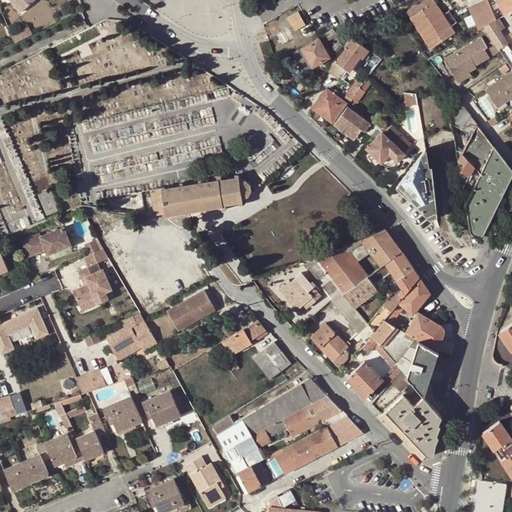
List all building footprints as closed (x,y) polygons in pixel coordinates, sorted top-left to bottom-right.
[(9,0),(23,15),(38,0),(9,0)] [(428,8),(423,0),(421,0),(409,11),(430,49),(456,34),(452,26),(447,29),(433,6),(428,8)] [(452,26),(436,0),(423,0),(428,8),(433,6),(447,29),(452,26)] [(485,0),(469,10),(481,28),(484,26),(493,20),(497,18),(488,0),(485,0)] [(511,0),(496,0),(504,15),(510,12),(511,10),(511,0)] [(299,10),(289,17),(296,30),(307,24),(299,10)] [(496,24),(493,20),(484,26),(489,34),(493,41),(499,48),(508,43),(496,24)] [(489,43),(493,41),(489,34),(485,37),(489,43)] [(349,71),(367,49),(353,38),(346,47),(336,61),(346,69),(349,71)] [(490,58),(489,58),(484,49),(487,48),(486,46),(481,38),(444,62),(455,79),(468,71),(470,74),(478,68),(476,67),(490,58)] [(318,39),(302,48),(313,67),(329,57),(318,39)] [(500,51),(499,48),(493,41),(489,43),(486,46),(487,48),(484,49),(489,58),(500,51)] [(508,43),(499,48),(500,51),(502,54),(509,50),(511,48),(508,43)] [(313,67),(302,48),(299,50),(310,68),(313,67)] [(511,55),(509,50),(502,54),(506,60),(511,69),(511,55)] [(339,79),(346,69),(336,61),(334,59),(326,70),(331,73),(339,64),(344,69),(336,77),(337,78),(339,79)] [(339,64),(331,73),(336,77),(344,69),(339,64)] [(511,94),(511,69),(484,88),(494,101),(502,96),(505,100),(511,94)] [(471,77),(470,74),(468,71),(455,79),(459,84),(471,77)] [(351,99),(363,83),(358,79),(345,95),(351,99)] [(367,86),(363,83),(351,99),(356,102),(367,86)] [(326,88),(312,108),(331,123),(346,102),(326,88)] [(451,91),(446,92),(446,93),(451,122),(463,129),(470,115),(463,107),(451,91)] [(406,93),(408,104),(419,102),(417,92),(406,93)] [(502,96),(494,101),(497,105),(505,100),(502,96)] [(365,131),(370,123),(347,106),(334,124),(354,139),(357,135),(362,129),(365,131)] [(477,124),(470,115),(463,129),(472,134),(477,124)] [(378,128),(380,125),(372,120),(370,123),(365,131),(371,136),(378,128)] [(459,137),(463,129),(451,122),(453,138),(459,137)] [(484,232),(511,174),(511,170),(483,131),(477,124),(472,134),(462,151),(457,161),(462,189),(470,172),(477,179),(464,205),(469,233),(471,235),(472,236),(473,236),(475,237),(476,237),(477,237),(479,237),(479,236),(480,236),(482,235),(483,234),(483,233),(484,232)] [(371,136),(365,145),(367,147),(382,131),(378,128),(371,136)] [(455,148),(462,151),(472,134),(463,129),(459,137),(453,138),(455,148)] [(405,153),(382,131),(367,147),(366,147),(382,162),(390,154),(397,161),(405,153)] [(435,214),(424,149),(396,185),(425,216),(435,214)] [(397,162),(397,161),(390,154),(382,162),(383,163),(385,164),(387,164),(388,164),(389,165),(391,164),(394,164),(395,163),(397,162)] [(249,195),(250,193),(251,191),(252,190),(252,187),(251,184),(250,182),(249,181),(248,180),(246,179),(245,179),(243,179),(241,178),(240,176),(239,176),(239,174),(235,174),(235,176),(222,179),(221,174),(217,175),(218,180),(202,182),(202,179),(199,179),(199,182),(184,185),(184,182),(180,183),(181,186),(166,189),(165,186),(161,187),(150,189),(155,214),(165,213),(166,216),(169,216),(169,213),(184,210),(184,214),(188,213),(188,210),(203,207),(203,210),(206,210),(206,207),(221,204),(222,209),(226,208),(225,204),(239,201),(239,204),(243,203),(242,201),(244,200),(243,198),(245,197),(246,197),(247,196),(248,195),(249,195)] [(44,194),(49,212),(59,209),(54,192),(44,194)] [(40,233),(22,240),(28,255),(45,248),(48,253),(71,244),(64,226),(41,235),(40,233)] [(401,251),(385,228),(361,238),(362,238),(371,251),(381,265),(385,262),(401,251)] [(371,251),(362,238),(344,245),(357,261),(371,251)] [(344,244),(314,256),(341,290),(343,294),(367,275),(357,261),(344,245),(344,244)] [(419,276),(401,251),(385,262),(391,270),(394,275),(397,280),(395,282),(391,277),(385,282),(388,287),(390,285),(395,291),(400,299),(419,276)] [(341,290),(314,256),(304,262),(332,298),(341,290)] [(97,262),(78,269),(84,285),(72,289),(78,302),(93,296),(96,303),(107,299),(104,291),(111,289),(102,269),(100,270),(97,262)] [(391,270),(385,262),(381,265),(367,275),(343,294),(355,307),(379,289),(373,283),(391,270)] [(306,307),(320,294),(312,285),(307,290),(296,276),(290,281),(288,279),(279,287),(297,308),(303,303),(306,307)] [(430,292),(419,276),(400,299),(399,301),(405,306),(413,313),(417,308),(429,293),(430,292)] [(204,288),(167,310),(179,329),(215,307),(204,288)] [(355,307),(343,294),(341,290),(332,298),(330,299),(357,331),(367,322),(355,307)] [(399,301),(400,299),(395,291),(368,323),(371,327),(374,331),(385,319),(391,311),(399,301)] [(96,303),(93,296),(78,302),(81,310),(96,303)] [(405,306),(399,301),(391,311),(397,316),(405,306)] [(35,336),(47,331),(36,306),(0,322),(0,349),(1,352),(13,346),(7,333),(29,323),(35,336)] [(397,316),(391,311),(385,319),(391,322),(397,316)] [(418,311),(405,331),(419,339),(438,351),(444,331),(442,326),(442,325),(419,311),(418,311)] [(139,312),(132,315),(137,324),(144,320),(143,319),(139,312)] [(157,341),(144,320),(137,324),(132,315),(120,320),(124,327),(106,337),(119,359),(142,346),(144,349),(157,341)] [(259,321),(257,319),(243,327),(245,330),(259,321)] [(391,322),(385,319),(374,331),(372,335),(402,370),(407,375),(419,339),(405,331),(391,322)] [(511,320),(498,331),(511,350),(511,352),(511,320)] [(266,329),(259,321),(245,330),(250,340),(266,329)] [(346,348),(348,346),(345,343),(325,322),(311,336),(333,360),(334,359),(346,348)] [(371,327),(368,323),(367,322),(357,331),(361,337),(371,327)] [(243,327),(223,339),(233,354),(252,342),(250,340),(245,330),(243,327)] [(374,331),(371,327),(361,337),(366,342),(372,335),(374,331)] [(250,340),(252,342),(268,332),(266,329),(250,340)] [(402,370),(372,335),(366,342),(363,346),(369,351),(374,346),(393,367),(387,373),(392,379),(393,378),(402,370)] [(439,352),(438,351),(419,339),(407,375),(411,380),(424,395),(425,396),(425,395),(429,381),(439,352)] [(280,352),(282,350),(274,340),(252,357),(269,379),(281,370),(279,368),(287,361),(280,352)] [(210,352),(222,345),(220,342),(208,349),(210,352)] [(349,352),(346,348),(334,359),(340,365),(348,357),(349,352)] [(291,362),(282,350),(280,352),(287,361),(279,368),(281,370),(291,362)] [(175,353),(166,358),(170,365),(171,367),(173,369),(182,364),(175,353)] [(365,397),(383,380),(364,360),(347,377),(365,397)] [(236,369),(243,364),(240,361),(234,365),(233,366),(234,367),(236,369)] [(178,367),(173,370),(179,382),(185,379),(178,367)] [(99,370),(75,379),(82,394),(105,386),(99,370)] [(407,375),(402,370),(393,378),(392,379),(391,381),(401,390),(411,380),(407,375)] [(251,434),(327,394),(309,376),(235,423),(218,434),(225,447),(251,434)] [(135,383),(132,377),(126,379),(128,386),(135,383)] [(425,396),(430,402),(433,399),(429,381),(425,395),(425,396)] [(158,425),(176,417),(183,414),(172,389),(144,401),(149,412),(152,410),(158,425)] [(82,394),(62,400),(64,405),(84,397),(82,394)] [(440,414),(430,402),(425,396),(424,395),(413,405),(403,394),(381,414),(422,457),(434,454),(435,449),(434,449),(433,446),(435,445),(440,414)] [(11,395),(0,398),(0,411),(15,406),(11,395)] [(136,423),(143,420),(132,395),(105,407),(109,417),(113,415),(119,430),(136,423)] [(293,435),(324,419),(339,411),(342,410),(328,396),(284,418),(288,426),(293,435)] [(34,409),(44,406),(42,400),(32,403),(34,409)] [(62,400),(56,402),(61,415),(63,414),(68,412),(64,405),(62,400)] [(86,404),(68,412),(70,417),(88,409),(86,404)] [(327,424),(342,417),(339,411),(324,419),(327,424)] [(68,412),(63,414),(67,425),(72,423),(70,417),(68,412)] [(91,416),(93,422),(101,418),(99,412),(91,416)] [(218,434),(235,423),(230,415),(213,426),(218,434)] [(337,446),(360,434),(361,431),(347,415),(327,425),(337,446)] [(178,421),(176,417),(158,425),(160,429),(178,421)] [(102,435),(108,433),(101,418),(93,422),(97,430),(78,437),(87,457),(88,457),(97,453),(108,449),(102,435)] [(269,437),(288,426),(284,418),(278,422),(277,421),(251,435),(258,447),(259,446),(270,440),(269,437)] [(511,475),(511,438),(511,439),(498,420),(482,431),(511,475)] [(138,426),(136,423),(119,430),(121,434),(138,426)] [(285,473),(337,446),(327,425),(275,452),(285,473)] [(73,463),(87,457),(78,437),(70,441),(67,433),(47,442),(53,456),(57,464),(66,460),(71,458),(73,463)] [(251,434),(225,447),(238,470),(246,466),(264,456),(259,446),(258,447),(251,435),(251,434)] [(53,456),(47,442),(39,445),(43,453),(24,461),(33,481),(42,477),(52,473),(45,459),(53,456)] [(278,477),(285,473),(275,452),(267,456),(270,461),(278,477)] [(207,502),(224,493),(221,487),(224,485),(212,461),(207,464),(202,455),(187,463),(192,472),(191,472),(207,502)] [(270,461),(267,456),(259,461),(261,466),(270,461)] [(33,481),(24,461),(7,469),(3,461),(0,462),(0,476),(1,479),(9,476),(15,489),(23,486),(32,482),(33,481)] [(247,466),(246,466),(238,470),(249,490),(261,484),(262,485),(269,481),(261,466),(259,461),(247,466)] [(167,511),(181,505),(188,502),(175,477),(148,491),(154,502),(157,500),(163,511),(167,511)] [(501,511),(503,501),(506,485),(481,480),(476,511),(501,511)] [(226,496),(224,493),(207,502),(209,505),(226,496)] [(284,495),(271,497),(274,504),(287,502),(284,495)] [(192,500),(188,502),(181,505),(184,509),(185,511),(195,506),(192,500)] [(509,511),(511,502),(503,501),(501,511),(509,511)]
